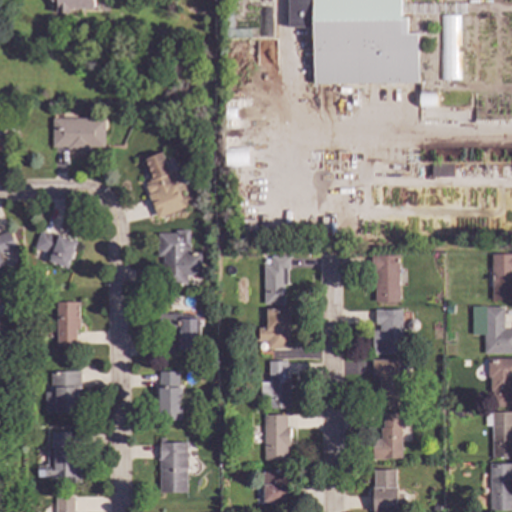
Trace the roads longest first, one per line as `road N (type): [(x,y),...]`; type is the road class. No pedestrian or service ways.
road 1 (residential): [(117,511),(110,201)]
road 2 (residential): [(333,511),(330,259)]
